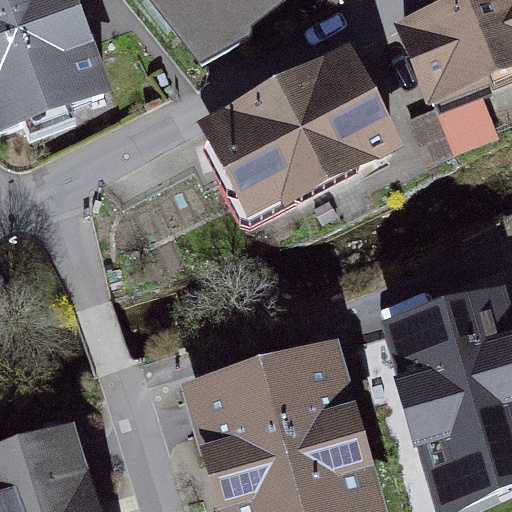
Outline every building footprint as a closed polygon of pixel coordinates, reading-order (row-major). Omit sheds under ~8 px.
[(66,0),(0,0),(0,147),(108,105),(66,0)] [(154,0),(200,65),(283,0),(154,0)] [(511,3),(411,42),(454,156),(487,144),(468,93),(511,76),(511,3)] [(346,68),(215,139),(258,219),(390,148),(346,68)] [(511,316),(411,347),(442,449),(511,427),(511,316)] [(378,511),(336,366),(190,407),(220,511),(378,511)] [(106,511),(82,440),(0,468),(0,511),(106,511)]
